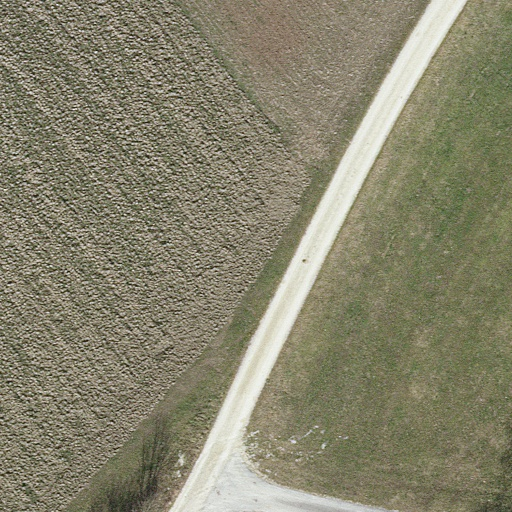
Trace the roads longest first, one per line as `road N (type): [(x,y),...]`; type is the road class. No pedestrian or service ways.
road 1 (track): [(205,488),(454,0)]
road 2 (track): [(366,511),(205,488)]
